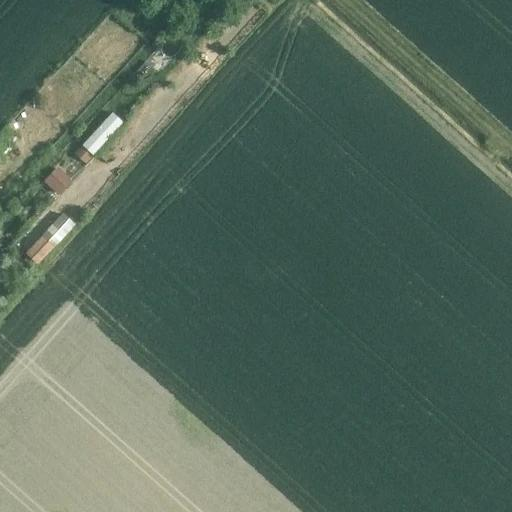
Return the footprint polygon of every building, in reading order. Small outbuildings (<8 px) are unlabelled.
[(137,83),(152,67),(146,62),(131,77),(137,83)] [(111,113),(82,146),(92,155),(121,123),(111,113)] [(86,165),(93,157),(81,146),(74,154),(86,165)] [(59,196),(73,180),(58,167),(44,182),(59,196)] [(55,246),(76,224),(63,213),(43,235),(55,246)] [(52,245),(42,235),(26,252),(36,262),(52,245)]
